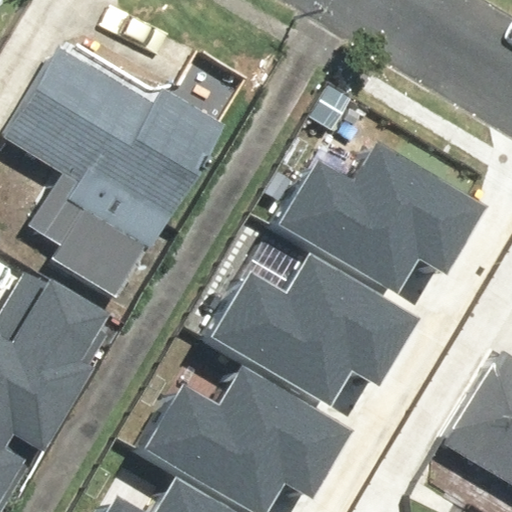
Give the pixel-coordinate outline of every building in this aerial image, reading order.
[(126,312),(215,144),(146,108),(140,119),(36,64),(0,131),(0,177),(47,202),(23,247),(62,267),(57,275),(126,312)] [(265,257),(295,275),(381,327),(407,285),(429,298),(471,228),(361,162),(337,201),(309,184),(265,257)] [(194,362),(231,385),(314,435),(345,384),(370,399),(405,342),(381,327),(295,275),(272,313),(237,291),(194,362)] [(0,511),(105,338),(15,284),(0,308),(0,511)] [(510,511),(511,511),(511,361),(475,340),(416,438),(511,496),(510,511)] [(303,511),(341,452),(314,435),(231,385),(205,428),(173,409),(132,477),(165,497),(189,511),(261,511),(269,501),(287,511),(303,511)] [(189,511),(165,497),(156,511),(189,511)]
